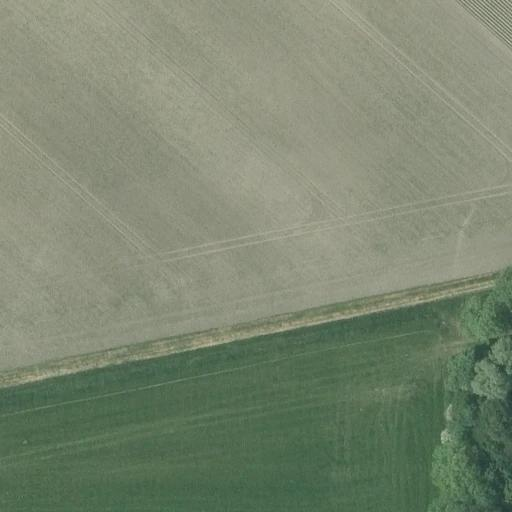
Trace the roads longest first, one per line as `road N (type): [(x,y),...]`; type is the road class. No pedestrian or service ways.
road 1 (track): [(0,376),(511,273)]
road 2 (track): [(275,345),(410,318),(457,343)]
